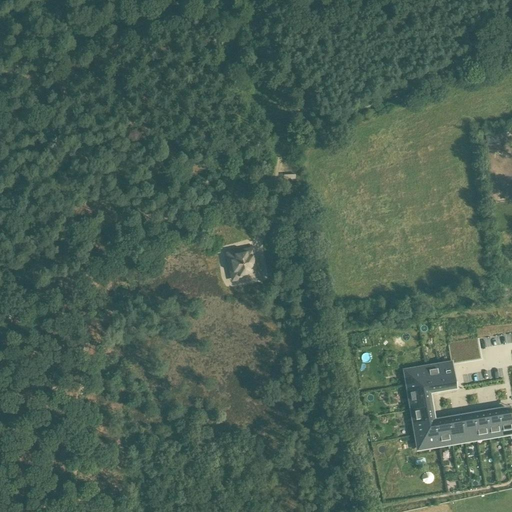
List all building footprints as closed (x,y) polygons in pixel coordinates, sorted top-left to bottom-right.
[(499,135),(492,136),(493,143),(500,142),(499,135)] [(253,249),(227,254),(230,264),(233,263),(235,272),(253,268),(252,260),(255,259),(253,249)] [(438,367),(442,388),(455,386),(451,365),(438,367)] [(432,368),(426,369),(430,391),(436,390),(436,393),(443,391),(442,388),(438,367),(432,368)] [(430,391),(426,369),(406,372),(408,385),(417,384),(419,395),(427,394),(427,391),(430,391)] [(408,385),(412,410),(429,407),(427,394),(419,395),(417,384),(408,385)] [(412,410),(417,435),(426,433),(424,422),(431,420),(429,407),(412,410)] [(511,421),(510,410),(497,412),(501,434),(511,431),(511,421)] [(501,434),(497,412),(485,414),(489,436),(501,434)] [(485,414),(472,416),(476,438),(489,436),(485,414)] [(464,440),(476,438),(472,416),(460,418),(464,440)] [(448,420),(451,442),(464,440),(460,418),(448,420)] [(432,423),(431,420),(424,422),(426,433),(417,435),(419,448),(439,444),(435,423),(432,423)] [(435,423),(439,444),(451,442),(448,420),(435,423)]
